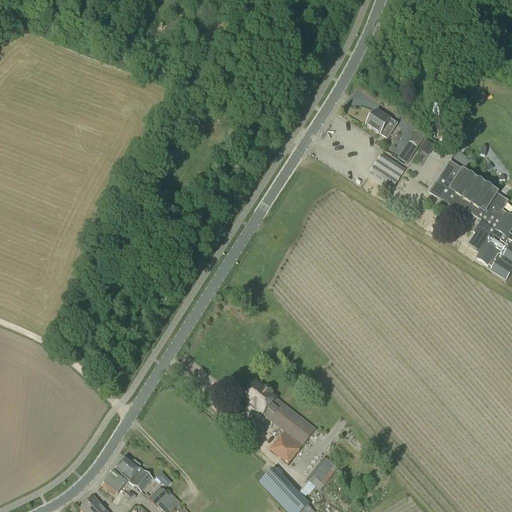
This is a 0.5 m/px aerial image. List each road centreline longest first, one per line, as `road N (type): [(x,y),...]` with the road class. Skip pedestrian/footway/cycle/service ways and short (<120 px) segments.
road 1 (secondary): [(39,511),(87,479),(109,449),(340,87),(381,0)]
road 2 (track): [(117,406),(60,350),(0,322)]
